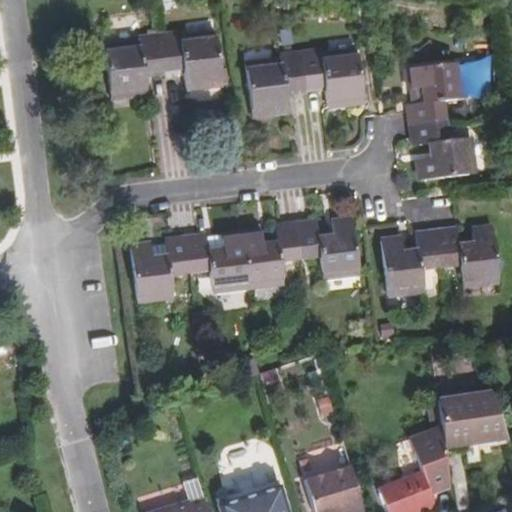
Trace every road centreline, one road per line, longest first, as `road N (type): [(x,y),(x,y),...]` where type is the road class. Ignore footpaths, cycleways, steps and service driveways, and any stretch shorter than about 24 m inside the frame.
road 1 (residential): [(47,274),(113,201),(367,170)]
road 2 (residential): [(13,0),(47,274)]
road 3 (residential): [(47,274),(94,511)]
